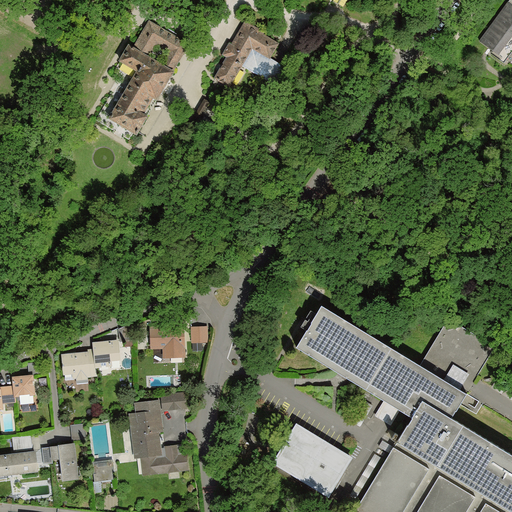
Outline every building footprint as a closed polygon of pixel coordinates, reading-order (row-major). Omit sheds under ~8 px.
[(511,0),(508,0),(479,41),(497,54),(511,33),(511,0)] [(152,20),(135,48),(149,57),(157,44),(171,52),(163,65),(172,71),(189,43),(152,20)] [(227,59),(215,80),(231,89),(254,50),(271,59),(280,43),(246,23),(234,44),(230,42),(222,56),(227,59)] [(110,120),(137,137),(149,117),(144,114),(152,99),(157,102),(175,72),(172,71),(163,65),(149,57),(135,48),(129,46),(120,62),(138,73),(110,120)] [(411,419),(396,444),(510,511),(511,511),(511,456),(451,419),(466,395),(419,367),(321,307),(296,349),(411,419)] [(448,318),(419,367),(466,395),(495,347),(448,318)] [(185,326),(151,327),(151,350),(165,349),(165,359),(186,359),(185,326)] [(207,327),(193,327),(193,343),(207,343),(207,327)] [(122,361),(120,340),(94,342),(94,352),(63,354),(65,375),(74,375),(75,379),(98,377),(98,368),(103,367),(103,362),(122,361)] [(10,389),(0,389),(0,409),(1,410),(1,405),(15,403),(14,398),(18,397),(19,406),(34,404),(31,376),(43,375),(42,363),(27,364),(28,376),(10,377),(10,389)] [(186,392),(162,394),(164,410),(187,408),(186,392)] [(138,414),(131,415),(136,458),(141,457),(144,476),(188,470),(185,446),(161,448),(159,432),(163,431),(159,401),(136,404),(138,414)] [(71,425),(72,441),(86,440),(84,424),(71,425)] [(351,458),(293,424),(271,460),(329,495),(351,458)] [(14,452),(33,450),(32,443),(31,436),(13,438),(14,452)] [(73,445),(40,448),(41,465),(52,464),(51,460),(58,460),(60,482),(77,480),(73,445)] [(402,511),(428,469),(392,448),(353,511),(402,511)] [(34,452),(0,455),(0,476),(36,472),(34,452)] [(112,481),(111,464),(95,465),(96,476),(92,476),(92,483),(112,481)] [(466,511),(475,497),(440,476),(417,511),(466,511)]
